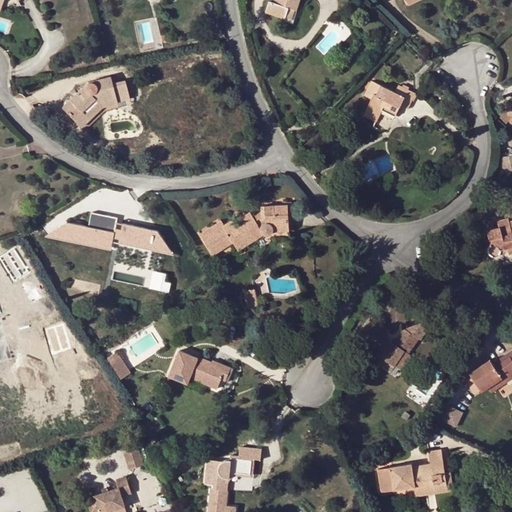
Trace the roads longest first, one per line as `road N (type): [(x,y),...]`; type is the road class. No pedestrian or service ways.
road 1 (residential): [(0,97),(38,141),(85,169),(145,182),(198,181),(285,154)]
road 2 (residential): [(388,233),(458,202),(477,165),(480,122),(468,62)]
road 3 (residential): [(307,384),(321,345),(388,233)]
road 4 (residential): [(228,0),(254,96),(285,154)]
road 5 (residential): [(388,233),(421,266),(511,298)]
road 6 (residential): [(285,154),(352,225),(388,233)]
